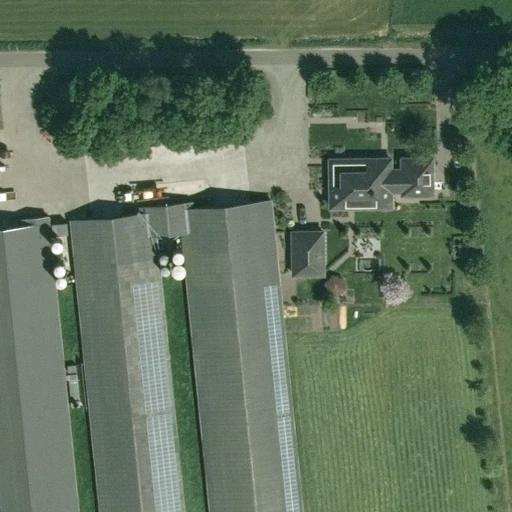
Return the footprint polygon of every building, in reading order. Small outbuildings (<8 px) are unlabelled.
[(402,170),(391,170),(391,191),(402,190),(403,194),(433,194),(432,158),(402,158),(402,170)] [(391,206),(391,191),(391,170),(390,159),(330,159),(330,207),(391,206)] [(140,207),(141,213),(71,220),(100,511),(183,511),(155,234),(183,231),(211,511),(301,511),(270,200),(193,207),(192,202),(140,207)] [(77,511),(49,215),(21,218),(21,224),(0,226),(0,511),(77,511)] [(324,230),(290,230),(291,276),(325,276),(324,230)] [(366,232),(359,246),(374,252),(380,238),(366,232)]
